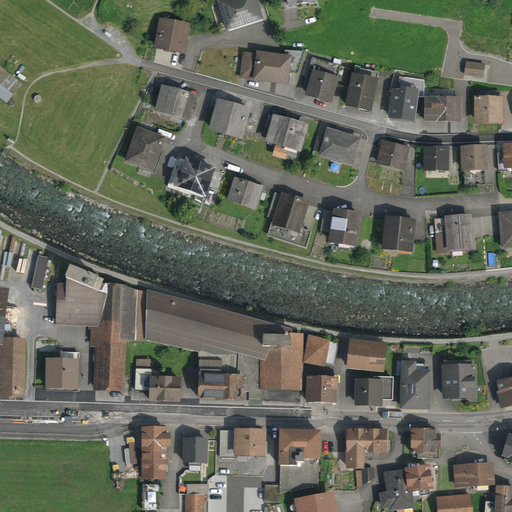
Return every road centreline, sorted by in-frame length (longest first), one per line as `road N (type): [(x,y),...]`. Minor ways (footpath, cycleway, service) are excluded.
road 1 (secondary): [(472,421),(0,407)]
road 2 (residential): [(209,82),(194,132),(198,145),(355,197)]
road 3 (residential): [(373,129),(209,82)]
road 4 (residential): [(355,197),(511,202)]
road 5 (residential): [(511,137),(404,137),(373,129)]
